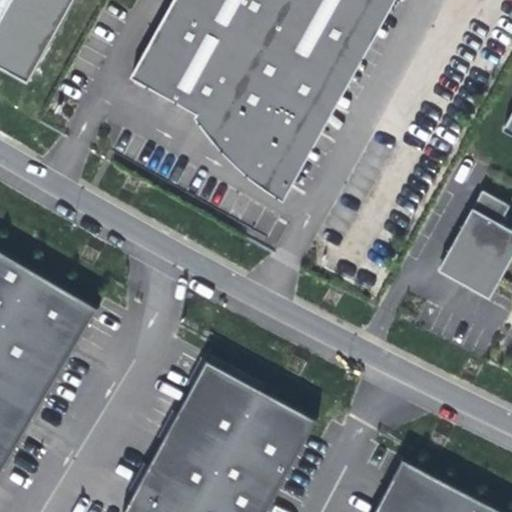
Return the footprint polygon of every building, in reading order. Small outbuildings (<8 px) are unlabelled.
[(0,0),(0,64),(30,81),(74,0),(0,0)] [(174,0),(132,77),(198,113),(213,138),(245,172),(285,199),(397,0),(174,0)] [(510,205),(483,190),(460,233),(440,268),(491,296),(511,258),(511,228),(501,223),(510,205)] [(0,476),(3,471),(36,407),(74,342),(94,307),(0,252),(0,476)] [(129,511),(263,511),(312,417),(206,363),(129,511)] [(506,511),(402,458),(373,511),(506,511)]
